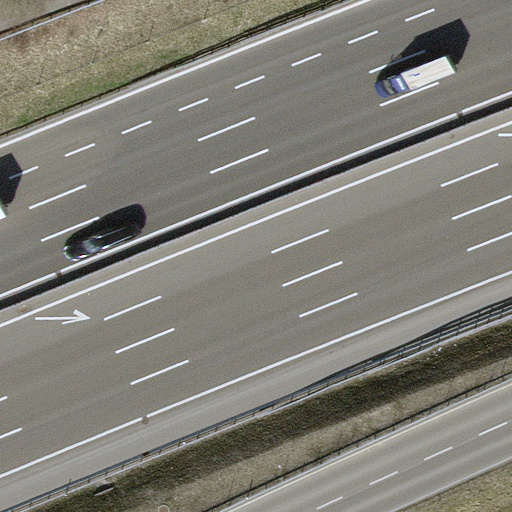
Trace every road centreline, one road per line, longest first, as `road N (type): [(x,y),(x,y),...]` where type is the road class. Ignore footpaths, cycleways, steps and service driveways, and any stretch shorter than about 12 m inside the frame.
road 1 (motorway): [(0,401),(511,196)]
road 2 (motorway): [(511,37),(0,240)]
road 3 (tertiary): [(311,511),(511,421)]
